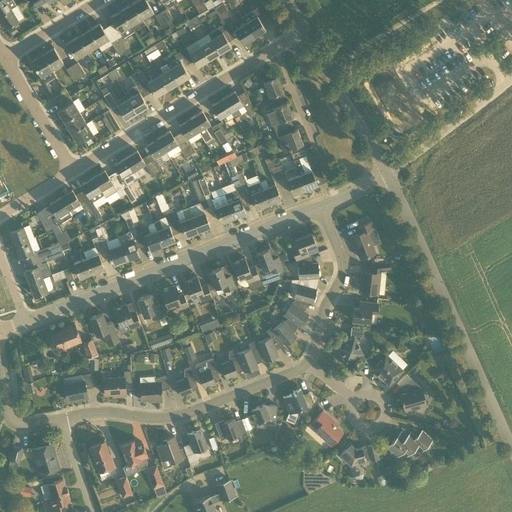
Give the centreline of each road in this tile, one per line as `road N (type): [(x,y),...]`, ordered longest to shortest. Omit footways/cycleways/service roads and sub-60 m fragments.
road 1 (residential): [(61,417),(180,415),(306,363),(342,270),(320,206)]
road 2 (residential): [(25,321),(320,206)]
road 3 (unclassified): [(511,449),(387,172)]
road 4 (residential): [(72,171),(276,47)]
road 5 (unclassified): [(387,172),(304,30)]
road 6 (residential): [(337,199),(276,47)]
road 7 (unclassified): [(387,172),(511,79)]
road 8 (residential): [(72,171),(5,58)]
